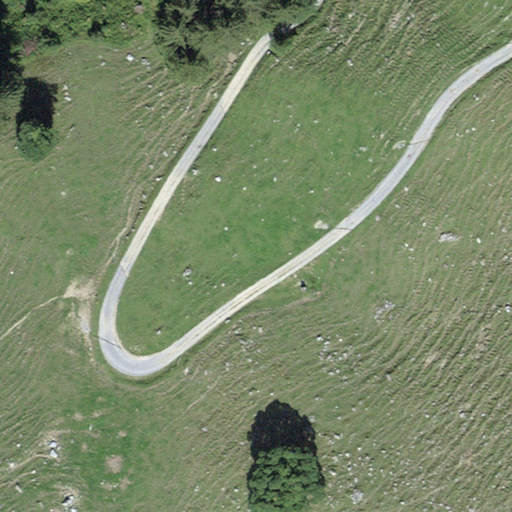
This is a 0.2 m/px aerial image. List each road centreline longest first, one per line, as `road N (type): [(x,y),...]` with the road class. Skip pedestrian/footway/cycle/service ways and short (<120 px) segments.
road 1 (track): [(111,298),(105,338),(114,357),(137,369),(163,362),(369,212),(454,90),(511,47)]
road 2 (track): [(111,298),(259,46),(318,0)]
